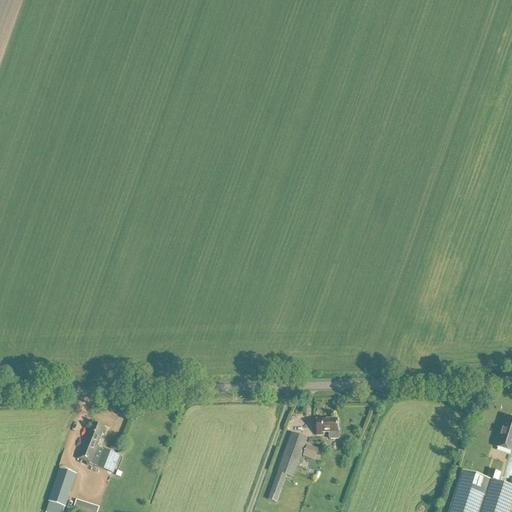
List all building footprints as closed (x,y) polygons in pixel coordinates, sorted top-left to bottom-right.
[(426,343),(426,329),(415,329),(415,343),(426,343)] [(511,420),(505,418),(499,437),(498,437),(495,446),(496,447),(496,449),(511,453),(511,420)] [(340,433),(338,433),(338,421),(317,421),(317,437),(323,437),(323,435),(330,435),(330,440),(331,441),(339,441),(340,439),(340,433)] [(77,460),(111,474),(119,456),(100,449),(101,448),(99,447),(106,429),(95,425),(92,432),(90,431),(86,442),(84,441),(77,460)] [(294,480),(300,464),(302,464),(303,460),(301,459),(308,440),(292,435),(278,474),(294,480)] [(119,437),(115,449),(123,452),(128,440),(119,437)] [(303,457),(314,461),(318,450),(307,446),(303,457)] [(60,466),(50,498),(67,504),(77,471),(60,466)] [(511,488),(490,481),(462,473),(449,511),(509,511),(511,507),(511,488)] [(277,504),(286,478),(277,474),(268,501),(277,504)] [(78,511),(98,511),(99,508),(77,501),(73,510),(78,511)]
